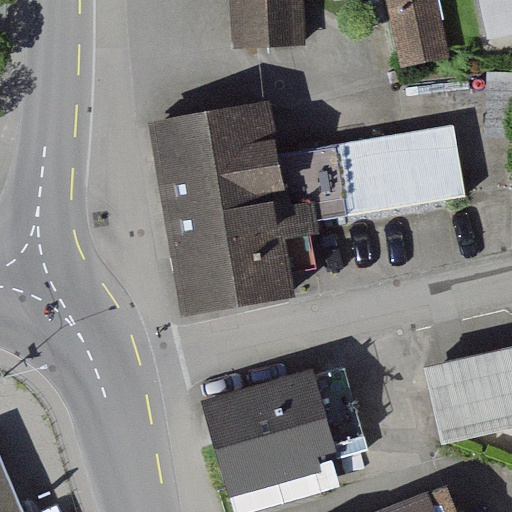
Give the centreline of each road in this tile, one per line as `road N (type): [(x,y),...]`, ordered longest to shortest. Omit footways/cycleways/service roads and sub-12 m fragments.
road 1 (residential): [(104,388),(442,297),(511,287)]
road 2 (tertiary): [(57,0),(32,280)]
road 3 (tertiary): [(32,280),(76,327),(104,388)]
road 4 (tertiary): [(104,388),(139,511)]
